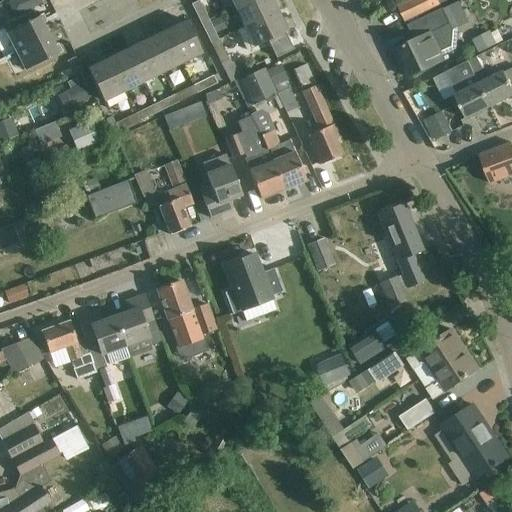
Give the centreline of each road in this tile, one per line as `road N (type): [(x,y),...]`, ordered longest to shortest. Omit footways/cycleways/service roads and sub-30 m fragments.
road 1 (residential): [(0,322),(424,170)]
road 2 (residential): [(424,170),(329,0)]
road 3 (residential): [(511,321),(424,170)]
road 4 (residential): [(91,0),(66,12),(83,46),(177,0)]
